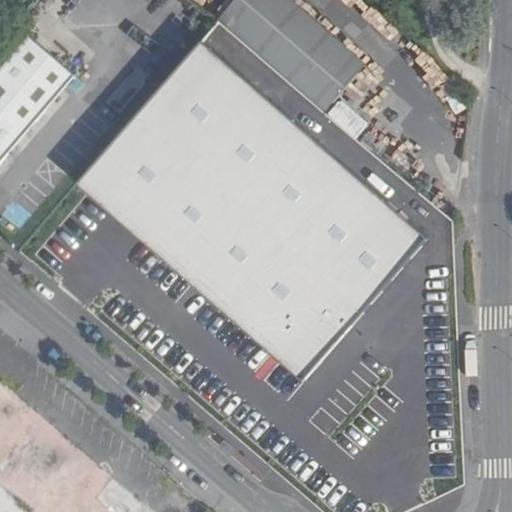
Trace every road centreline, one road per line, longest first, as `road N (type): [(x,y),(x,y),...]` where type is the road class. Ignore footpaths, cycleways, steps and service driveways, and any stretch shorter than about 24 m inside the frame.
road 1 (unclassified): [(506,0),(492,316),(502,472),(492,511)]
road 2 (unclassified): [(0,284),(266,511)]
